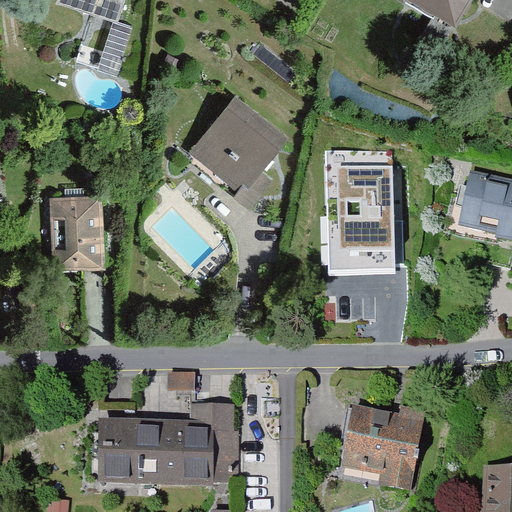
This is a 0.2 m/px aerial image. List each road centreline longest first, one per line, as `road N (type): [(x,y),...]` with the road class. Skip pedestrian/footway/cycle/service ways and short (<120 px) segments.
road 1 (residential): [(511,351),(0,364)]
road 2 (unknown): [(319,254),(383,278),(391,296),(389,356)]
